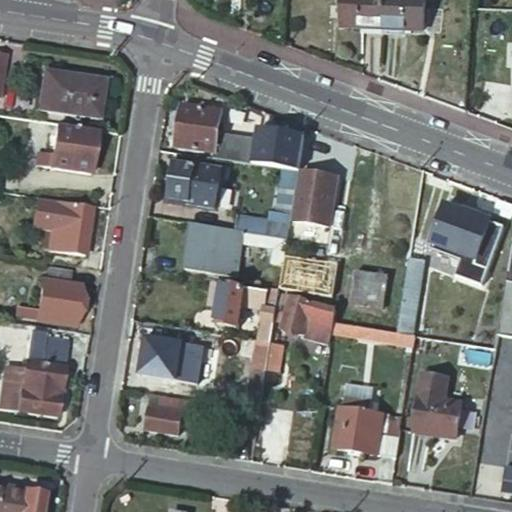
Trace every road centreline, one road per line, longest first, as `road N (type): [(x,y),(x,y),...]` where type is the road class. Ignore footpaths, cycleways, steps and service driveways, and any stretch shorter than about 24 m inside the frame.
road 1 (residential): [(156,34),(88,458)]
road 2 (tertiary): [(511,167),(156,34)]
road 3 (residential): [(427,511),(88,458)]
road 4 (tertiary): [(156,34),(0,9)]
